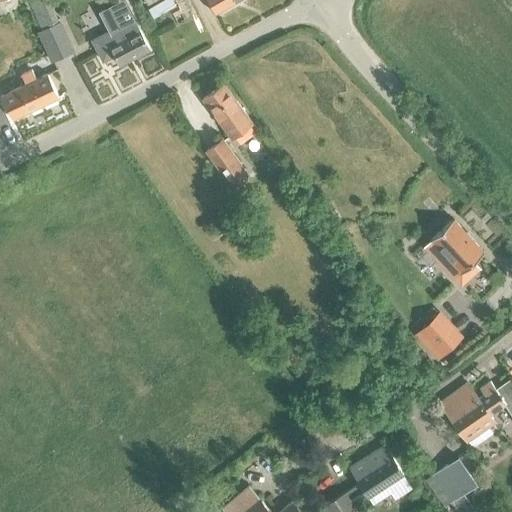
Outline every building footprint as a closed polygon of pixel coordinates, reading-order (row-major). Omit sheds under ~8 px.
[(109,0),(110,2),(114,0),(122,0),(126,9),(136,4),(133,0),(109,0)] [(207,0),(215,12),(235,0),(207,0)] [(95,45),(103,61),(113,55),(118,64),(149,48),(139,28),(133,18),(108,31),(111,37),(95,45)] [(23,79),(25,83),(1,95),(12,118),(58,96),(47,73),(36,79),(33,73),(23,79)] [(203,98),(231,136),(251,121),(223,83),(203,98)] [(206,150),(229,182),(245,170),(222,138),(206,150)] [(451,261),(444,267),(454,278),(461,272),(483,251),(453,218),(430,239),(451,261)] [(440,309),(415,331),(425,343),(430,339),(441,352),(462,333),(440,309)] [(467,383),(440,402),(465,437),(472,448),(492,434),(483,420),(504,404),(511,415),(511,383),(509,380),(496,390),(490,381),(479,388),(484,394),(478,398),(467,383)] [(360,482),(322,506),(326,511),(347,511),(346,510),(368,496),(385,485),(390,491),(394,498),(411,487),(403,474),(384,445),(350,467),(360,482)] [(432,473),(451,500),(449,501),(456,511),(476,511),(462,492),(477,482),(459,455),(432,473)] [(239,511),(301,511),(292,500),(278,511),(271,511),(259,497),(239,511)]
